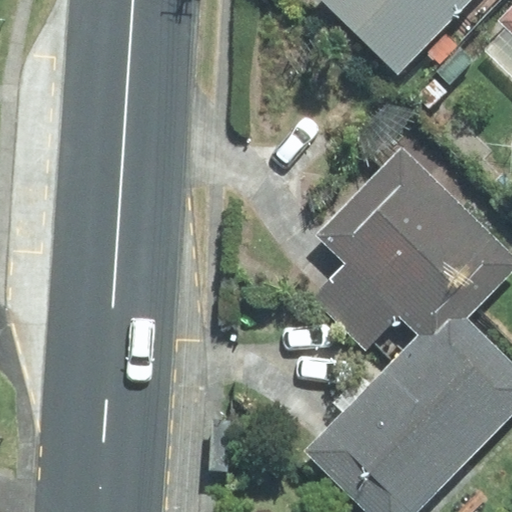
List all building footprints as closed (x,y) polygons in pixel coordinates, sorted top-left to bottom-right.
[(458,0),(304,0),(386,76),(458,0)] [(511,0),(493,19),(511,38),(511,0)] [(438,68),(455,48),(443,37),(425,56),(438,68)] [(474,62),(461,49),(438,73),(451,86),(474,62)] [(430,79),(413,96),(426,110),(443,91),(430,79)] [(436,319),(458,319),(510,267),(392,148),(304,235),(335,266),(304,297),(356,350),(389,316),(407,336),(422,333),(436,319)] [(403,511),(511,404),(511,372),(458,319),(436,319),(422,333),(407,336),(291,452),(351,511),(403,511)]
